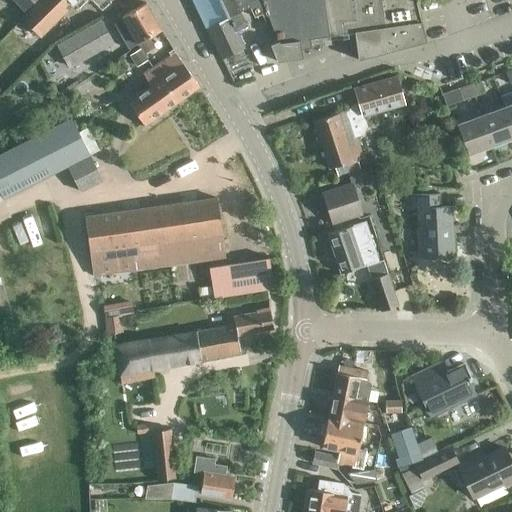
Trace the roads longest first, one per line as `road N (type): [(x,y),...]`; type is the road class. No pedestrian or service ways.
road 1 (secondary): [(303,327),(271,181),(167,0)]
road 2 (residential): [(303,327),(491,330)]
road 3 (secondary): [(270,511),(303,327)]
road 4 (residential): [(511,188),(492,220),(491,330)]
